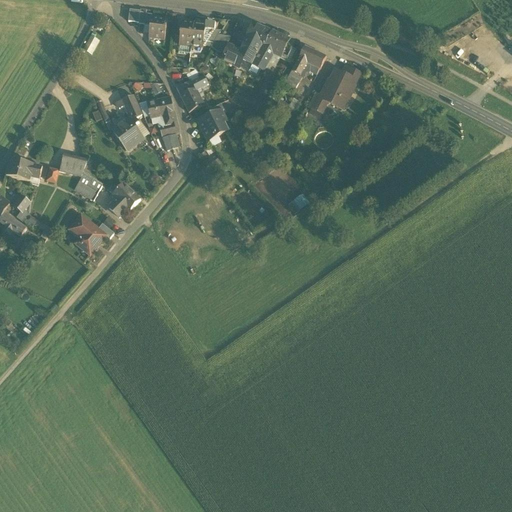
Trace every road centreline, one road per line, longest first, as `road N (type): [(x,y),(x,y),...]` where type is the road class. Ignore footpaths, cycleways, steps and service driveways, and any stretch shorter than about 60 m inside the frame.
road 1 (residential): [(107,0),(164,72),(188,151),(182,170),(66,307)]
road 2 (secondary): [(511,138),(380,65),(256,14)]
road 3 (residential): [(101,0),(0,169)]
